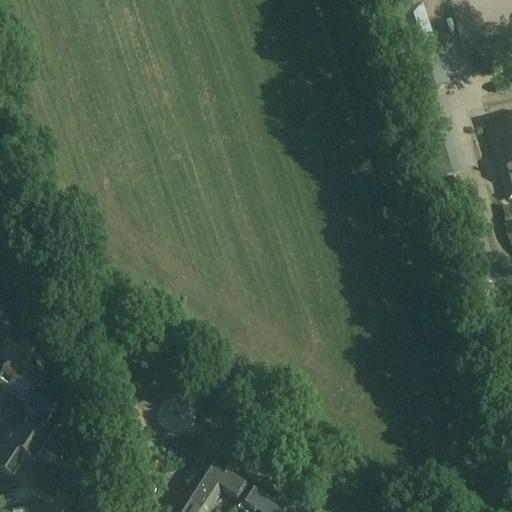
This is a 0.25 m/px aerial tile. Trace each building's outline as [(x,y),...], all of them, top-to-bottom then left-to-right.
[(511,62),(511,41),(477,53),(483,72),(511,62)] [(405,69),(414,95),(415,98),(425,95),(434,92),(455,85),(445,56),(405,69)] [(452,178),(425,95),(415,98),(414,95),(407,97),(435,183),(452,178)] [(511,122),(485,131),(506,197),(511,194),(511,122)] [(465,179),(448,184),(457,213),(474,207),(465,179)] [(4,209),(0,215),(0,236),(1,237),(2,236),(15,217),(4,209)] [(449,235),(470,292),(489,285),(468,229),(449,235)] [(0,356),(17,330),(18,330),(15,328),(10,337),(2,331),(0,333),(0,356)] [(39,344),(17,330),(0,356),(0,363),(1,362),(9,367),(9,366),(20,374),(39,344)] [(0,380),(0,391),(12,399),(26,408),(26,409),(40,388),(44,390),(50,382),(43,377),(38,385),(20,374),(9,366),(9,367),(0,380)] [(23,429),(46,444),(53,434),(45,429),(59,407),(41,395),(44,390),(40,388),(26,409),(26,408),(22,414),(30,419),(23,429)] [(23,459),(23,460),(32,465),(46,444),(23,429),(18,437),(10,432),(1,445),(23,459)] [(1,445),(0,446),(0,473),(10,480),(23,460),(23,459),(1,445)] [(91,468),(98,457),(93,454),(84,457),(81,461),(91,468)] [(82,481),(89,472),(79,465),(76,470),(77,478),(82,481)] [(191,511),(207,511),(221,492),(240,504),(249,491),(210,465),(183,506),(191,511)] [(22,504),(19,491),(15,492),(10,500),(11,506),(22,504)] [(22,504),(33,502),(32,496),(23,491),(19,491),(22,504)] [(252,511),(280,511),(252,494),(244,507),(252,511)]
